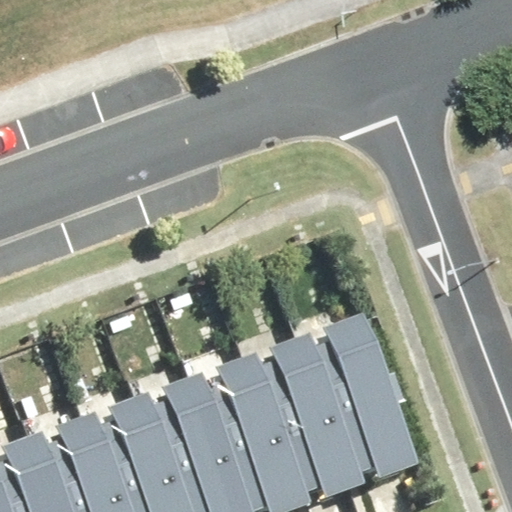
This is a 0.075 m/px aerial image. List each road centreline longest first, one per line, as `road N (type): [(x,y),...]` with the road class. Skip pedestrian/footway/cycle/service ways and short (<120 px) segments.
road 1 (residential): [(0,209),(377,71)]
road 2 (residential): [(511,429),(377,71)]
road 3 (residential): [(377,71),(511,21)]
